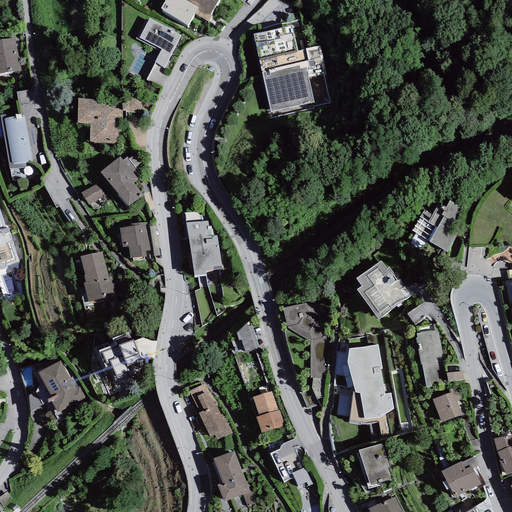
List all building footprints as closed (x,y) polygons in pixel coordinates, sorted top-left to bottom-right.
[(197,14),(184,6),(173,0),(169,0),(161,17),(187,32),(197,14)] [(187,0),(184,6),(197,14),(210,21),(221,0),(187,0)] [(180,40),(149,24),(139,44),(161,55),(155,66),(164,71),(180,40)] [(253,34),(271,112),(314,103),(308,78),(326,74),(319,45),(297,51),(291,26),(253,34)] [(14,37),(0,39),(0,72),(20,70),(14,37)] [(126,111),(142,112),(143,97),(127,96),(126,111)] [(123,101),(78,97),(78,122),(90,122),(89,141),(121,143),(123,101)] [(15,115),(5,117),(13,162),(32,159),(25,116),(22,117),(21,113),(15,112),(15,115)] [(138,179),(119,155),(100,170),(128,205),(142,194),(133,182),(138,179)] [(429,240),(447,251),(459,231),(456,229),(462,218),(458,217),(463,208),(449,200),(445,207),(438,204),(429,221),(437,225),(429,240)] [(0,210),(0,267),(19,261),(13,243),(14,243),(8,227),(6,228),(0,210)] [(201,212),(185,213),(193,276),(206,276),(205,271),(222,270),(217,236),(213,236),(213,229),(211,230),(211,226),(208,226),(208,221),(203,221),(201,212)] [(149,249),(146,224),(146,221),(131,222),(131,225),(120,227),(122,246),(129,245),(130,257),(146,255),(145,249),(149,249)] [(102,251),(80,256),(86,281),(84,282),(89,302),(117,295),(112,277),(108,278),(102,251)] [(389,268),(387,269),(381,261),(356,279),(361,286),(357,289),(378,319),(410,296),(399,279),(397,281),(392,274),(393,273),(389,268)] [(313,302),(282,308),(287,327),(310,341),(310,378),(313,378),(311,388),(316,400),(324,397),(328,366),(330,366),(333,337),(329,337),(328,336),(323,336),(313,302)] [(415,322),(428,314),(421,303),(408,311),(415,322)] [(235,356),(259,349),(252,326),(237,331),(239,339),(231,342),(235,356)] [(435,330),(417,334),(417,338),(416,338),(417,344),(419,343),(420,349),(418,349),(421,364),(422,364),(426,388),(447,384),(441,354),(442,354),(439,333),(435,333),(435,330)] [(143,364),(132,334),(97,347),(107,373),(109,372),(111,376),(143,364)] [(377,345),(349,349),(347,362),(355,392),(353,392),(348,422),(367,424),(369,423),(372,442),(390,438),(385,414),(393,409),(391,393),(384,394),(380,369),(381,369),(377,345)] [(75,389),(59,360),(38,371),(51,395),(47,397),(48,400),(51,399),(58,412),(85,397),(79,387),(75,389)] [(402,431),(413,430),(403,367),(392,368),(402,431)] [(449,378),(464,377),(464,370),(448,371),(449,378)] [(217,439),(232,433),(222,413),(220,414),(214,402),(209,390),(204,383),(189,391),(199,411),(198,412),(210,436),(214,434),(217,439)] [(450,393),(432,399),(441,423),(462,415),(457,402),(463,399),(459,386),(448,390),(450,393)] [(276,411),(270,392),(253,397),(259,416),(256,417),(261,434),(285,426),(280,410),(276,411)] [(511,435),(494,439),(497,452),(500,460),(499,460),(506,475),(511,472),(511,435)] [(389,467),(381,443),(359,451),(359,453),(357,454),(368,489),(381,485),(380,483),(390,480),(387,468),(389,467)] [(279,450),(270,454),(283,482),(294,477),(298,486),(306,482),(308,486),(312,484),(305,467),(302,468),(292,444),(279,450)] [(233,450),(213,458),(222,481),(217,483),(224,501),(242,494),(249,491),(248,490),(233,450)] [(461,461),(441,471),(454,497),(481,484),(471,466),(465,469),(461,461)] [(252,488),(248,490),(249,491),(242,494),(247,507),(258,503),(252,488)] [(13,501),(7,491),(0,495),(0,501),(4,507),(13,501)] [(401,511),(402,511),(395,496),(369,509),(370,511),(401,511)]
